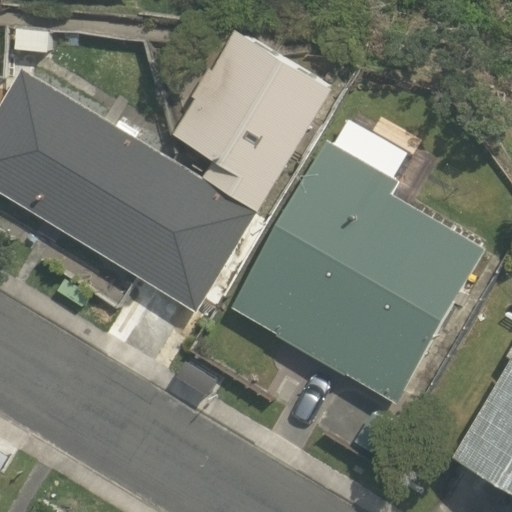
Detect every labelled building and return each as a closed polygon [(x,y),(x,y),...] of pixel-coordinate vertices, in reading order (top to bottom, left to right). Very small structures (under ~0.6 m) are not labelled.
[(53,31),(21,27),(19,48),(51,52),(53,31)] [(208,175),(27,66),(0,111),(0,188),(199,310),(345,91),(240,29),(216,69),(212,67),(195,94),(199,96),(178,132),(219,159),(208,175)] [(404,180),(333,138),(238,306),(403,401),(492,244),(397,192),(404,180)] [(511,352),(511,353),(511,364),(460,453),(511,483),(511,352)] [(222,380),(190,359),(177,378),(209,399),(222,380)] [(396,423),(376,411),(359,441),(379,452),(396,423)] [(0,459),(11,466),(23,445),(0,431),(0,459)]
